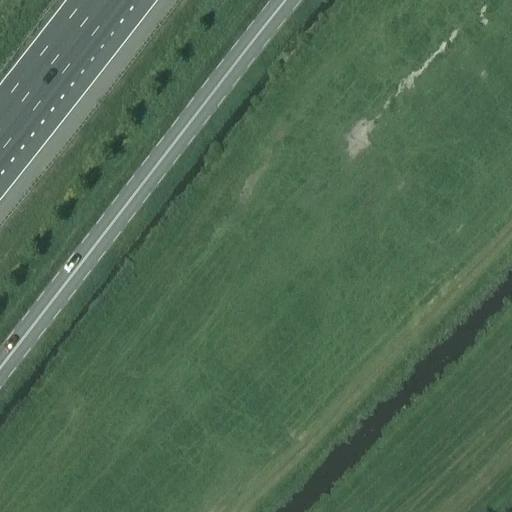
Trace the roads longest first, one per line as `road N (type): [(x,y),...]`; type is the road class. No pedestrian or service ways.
road 1 (secondary): [(0,368),(285,0)]
road 2 (motorway): [(0,128),(100,0)]
